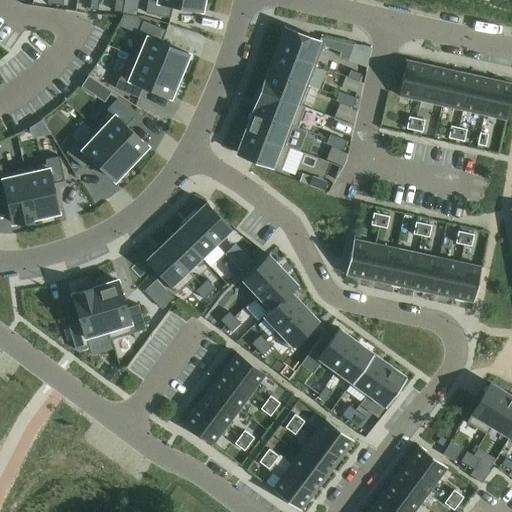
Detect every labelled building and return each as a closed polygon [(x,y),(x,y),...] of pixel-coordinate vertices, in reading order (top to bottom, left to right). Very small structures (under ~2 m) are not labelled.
[(90,0),(89,9),(97,10),(98,0),(90,0)] [(115,0),(113,11),(122,12),(123,0),(115,0)] [(147,0),(145,13),(170,17),(173,5),(202,11),(203,0),(147,0)] [(117,25),(132,31),(138,16),(122,13),(117,25)] [(142,36),(133,56),(180,75),(189,53),(161,42),(166,30),(143,20),(137,34),(142,36)] [(284,27),(275,50),(316,65),(324,43),(319,41),(284,27)] [(275,50),(268,70),(308,85),(316,65),(275,50)] [(120,75),(115,88),(138,98),(143,86),(170,97),(180,75),(133,56),(125,76),(120,75)] [(406,60),(398,95),(420,100),(428,65),(406,60)] [(428,65),(420,100),(441,105),(449,70),(428,65)] [(350,69),(347,77),(358,81),(361,74),(350,69)] [(268,70),(260,90),(300,105),(301,104),(308,85),(268,70)] [(449,70),(441,105),(463,110),(470,75),(449,70)] [(470,75),(463,110),(484,114),(491,79),(470,75)] [(88,76),(82,86),(91,92),(97,82),(88,76)] [(511,83),(491,79),(484,114),(506,119),(511,90),(511,83)] [(260,90),(252,110),(293,126),(292,126),(297,128),(305,106),(301,104),(300,105),(260,90)] [(339,91),(335,101),(343,104),(347,94),(339,91)] [(347,94),(343,104),(352,107),(356,97),(347,94)] [(110,112),(94,128),(131,163),(147,146),(126,125),(135,116),(116,99),(106,109),(110,112)] [(252,110),(245,130),(285,146),(285,145),(292,126),(293,126),(252,110)] [(408,116),(406,128),(414,130),(416,118),(408,116)] [(416,118),(414,130),(422,132),(424,120),(416,118)] [(451,126),(448,138),(456,139),(458,127),(451,126)] [(458,127),(456,139),(464,141),(466,129),(458,127)] [(76,141),(66,152),(84,169),(93,160),(115,180),(131,163),(94,128),(79,145),(76,141)] [(245,130),(236,153),(281,170),(290,146),(285,145),(285,146),(245,130)] [(480,132),(477,144),(485,146),(488,134),(480,132)] [(329,134),(325,144),(334,147),(338,137),(329,134)] [(338,137),(334,147),(342,150),(346,140),(338,137)] [(46,164),(24,169),(35,218),(59,212),(52,183),(64,180),(59,156),(45,159),(46,164)] [(0,164),(0,195),(6,194),(12,223),(35,218),(24,169),(2,174),(0,164)] [(312,176),(309,184),(324,190),(327,182),(312,176)] [(206,202),(190,217),(215,244),(231,228),(206,202)] [(373,213),(371,225),(378,226),(381,214),(373,213)] [(381,214),(378,226),(386,228),(389,216),(381,214)] [(190,217),(176,231),(201,257),(215,244),(190,217)] [(415,222),(413,234),(421,235),(423,223),(415,222)] [(423,223),(421,235),(429,237),(431,225),(423,223)] [(176,231),(162,244),(187,270),(188,270),(201,257),(176,231)] [(458,231),(455,243),(463,244),(466,232),(458,231)] [(466,232),(463,244),(471,246),(474,234),(466,232)] [(353,239),(345,274),(367,279),(375,244),(353,239)] [(162,244),(146,259),(178,293),(195,277),(188,270),(187,270),(162,244)] [(375,244),(367,279),(388,283),(396,249),(375,244)] [(396,249),(388,283),(409,288),(417,253),(396,249)] [(250,261),(241,252),(232,261),(240,270),(250,261)] [(417,253),(409,288),(430,293),(438,258),(417,253)] [(268,254),(242,279),(256,295),(257,296),(284,270),(268,254)] [(229,258),(223,264),(231,273),(237,267),(229,258)] [(438,258),(430,293),(452,297),(459,262),(438,258)] [(459,262),(452,297),(474,302),(481,267),(459,262)] [(256,295),(253,298),(266,312),(267,313),(290,291),(291,291),(298,285),(284,270),(257,296),(256,295)] [(98,285),(95,286),(109,334),(108,335),(109,339),(146,328),(138,304),(126,308),(117,279),(113,281),(111,276),(97,280),(98,285)] [(207,279),(201,285),(209,293),(215,288),(207,279)] [(80,322),(68,325),(75,350),(89,345),(92,354),(112,348),(109,339),(108,335),(109,334),(95,286),(91,287),(89,283),(75,287),(77,292),(72,293),(80,322)] [(201,285),(195,290),(203,299),(209,293),(201,285)] [(167,291),(156,301),(162,307),(172,297),(167,291)] [(266,312),(263,315),(276,329),(277,330),(303,305),(291,291),(290,291),(267,313),(266,312)] [(276,329),(272,332),(289,350),(319,321),(303,305),(277,330),(276,329)] [(229,311),(220,320),(226,326),(234,317),(229,311)] [(234,317),(226,326),(231,331),(240,323),(234,317)] [(339,328),(317,358),(336,371),(357,341),(339,328)] [(260,335),(251,343),(257,349),(266,341),(260,335)] [(266,341),(257,349),(262,355),(271,346),(266,341)] [(357,341),(336,371),(351,382),(373,353),(357,341)] [(236,352),(223,371),(252,392),(265,374),(236,352)] [(352,382),(346,390),(361,401),(367,393),(367,394),(388,364),(373,353),(351,382),(352,382)] [(368,394),(360,404),(377,417),(385,407),(407,377),(388,364),(367,394),(368,394)] [(223,371),(210,388),(239,409),(252,392),(223,371)] [(490,383),(466,422),(487,434),(492,426),(491,425),(509,395),(490,383)] [(325,386),(317,396),(324,401),(331,391),(325,386)] [(210,388),(197,405),(226,427),(239,409),(210,388)] [(511,396),(509,395),(491,425),(492,426),(508,436),(509,436),(511,431),(511,396)] [(270,396),(265,402),(275,409),(280,403),(270,396)] [(265,402),(260,409),(270,416),(275,409),(265,402)] [(197,405),(184,423),(212,445),(226,427),(197,405)] [(349,405),(341,415),(348,420),(355,410),(349,405)] [(355,410),(348,420),(358,427),(365,417),(355,410)] [(294,414),(290,420),(299,428),(304,421),(294,414)] [(325,418),(311,436),(340,458),(353,440),(325,418)] [(290,420),(285,427),(295,434),(299,428),(290,420)] [(244,430),(239,437),(249,444),(254,437),(244,430)] [(311,436),(298,454),(327,475),(340,458),(311,436)] [(239,437),(234,443),(244,450),(249,444),(239,437)] [(418,445),(405,463),(434,485),(447,467),(418,445)] [(269,449),(264,455),(273,462),(278,456),(269,449)] [(466,450),(460,461),(467,465),(473,455),(466,450)] [(298,454),(285,471),(314,493),(327,475),(298,454)] [(264,455),(259,462),(269,469),(273,462),(264,455)] [(473,455),(467,465),(473,469),(470,475),(481,483),(491,470),(478,462),(480,459),(473,455)] [(511,461),(505,457),(501,464),(511,470),(511,468),(511,461)] [(405,463),(392,481),(421,502),(434,485),(405,463)] [(285,471),(272,489),(300,510),(314,493),(285,471)] [(392,481),(379,498),(397,511),(413,511),(421,502),(392,481)] [(453,490),(449,496),(458,503),(463,497),(453,490)] [(449,496),(444,503),(454,510),(458,503),(449,496)] [(397,511),(379,498),(368,511),(397,511)]
